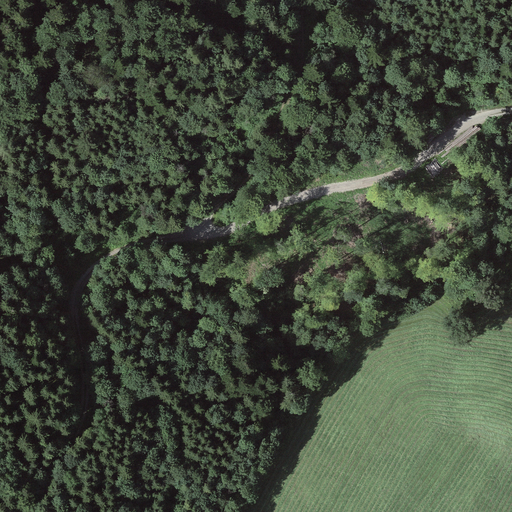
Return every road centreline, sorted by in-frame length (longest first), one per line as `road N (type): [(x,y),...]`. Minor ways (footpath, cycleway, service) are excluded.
road 1 (track): [(304,0),(296,87),(230,196),(189,227),(103,256),(88,270),(73,312),(85,368),(82,414),(24,511)]
road 2 (track): [(511,110),(452,129),(385,177),(299,198),(224,234),(189,227)]
